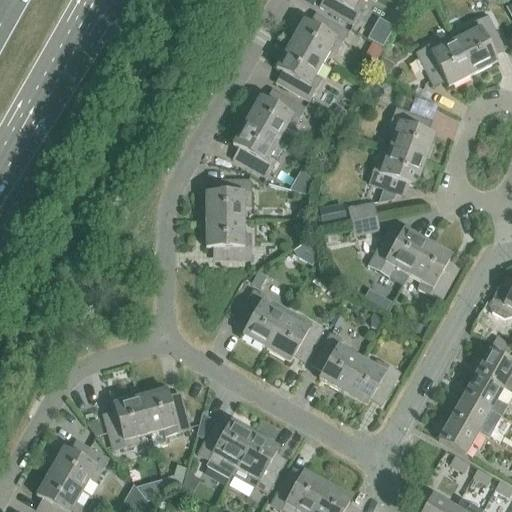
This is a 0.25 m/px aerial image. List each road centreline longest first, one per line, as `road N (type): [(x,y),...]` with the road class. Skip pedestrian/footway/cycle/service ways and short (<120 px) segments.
road 1 (residential): [(166,344),(166,229),(176,191),(285,0)]
road 2 (residential): [(373,458),(485,266),(511,252)]
road 3 (residential): [(0,511),(76,374),(166,344)]
road 4 (residential): [(373,458),(166,344)]
road 5 (trunk): [(0,151),(86,0)]
road 6 (residential): [(511,106),(496,102),(478,114),(459,160),(463,188),(481,202)]
